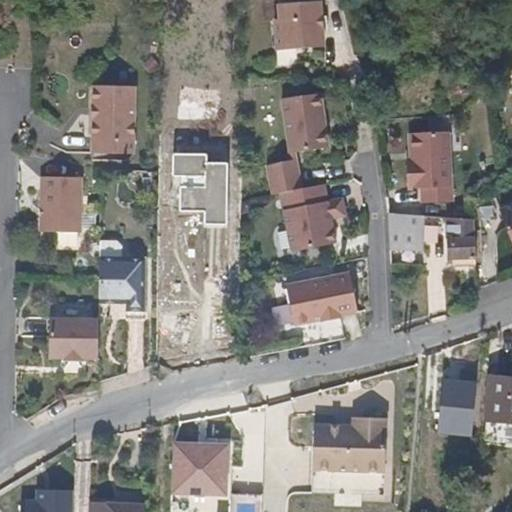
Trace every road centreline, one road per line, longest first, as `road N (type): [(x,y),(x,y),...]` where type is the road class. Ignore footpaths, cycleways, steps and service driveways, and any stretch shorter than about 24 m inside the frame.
road 1 (residential): [(0,456),(64,427),(232,375),(382,345)]
road 2 (residential): [(0,320),(0,92)]
road 3 (residential): [(382,345),(371,164)]
road 4 (residential): [(382,345),(511,306)]
